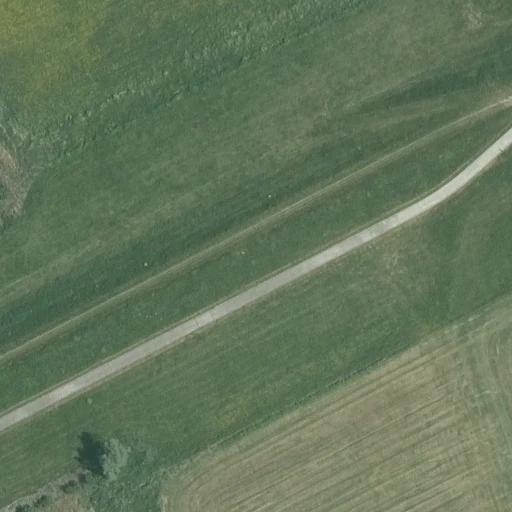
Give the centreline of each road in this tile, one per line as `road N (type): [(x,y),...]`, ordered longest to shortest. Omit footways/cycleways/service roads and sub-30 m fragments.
road 1 (track): [(0,361),(511,95)]
road 2 (track): [(332,129),(511,87)]
